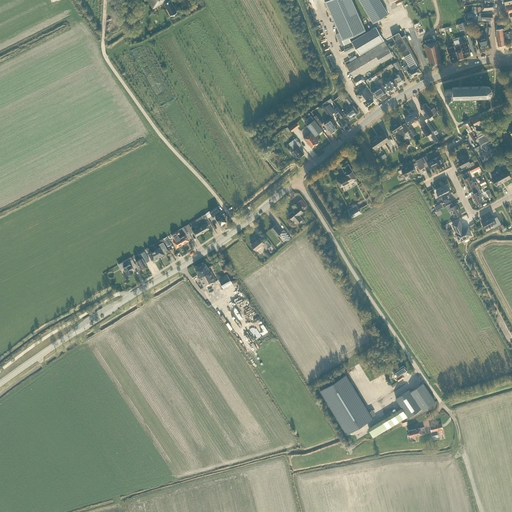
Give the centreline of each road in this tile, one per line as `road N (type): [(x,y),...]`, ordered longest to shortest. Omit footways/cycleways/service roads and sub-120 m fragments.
road 1 (unclassified): [(453,419),(297,180)]
road 2 (unclassified): [(238,228),(108,64),(103,0)]
road 3 (primary): [(297,180),(380,109),(430,80)]
road 4 (primary): [(128,297),(238,228)]
